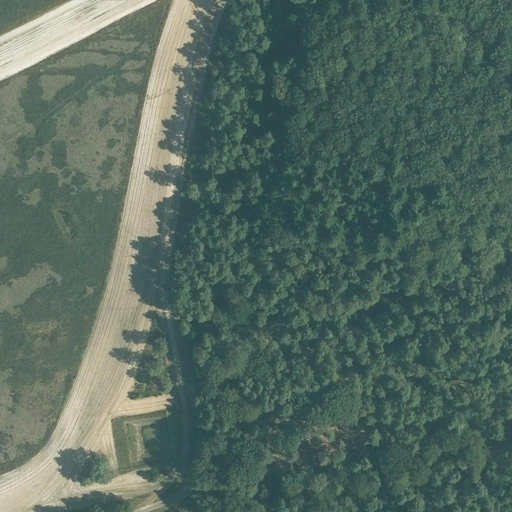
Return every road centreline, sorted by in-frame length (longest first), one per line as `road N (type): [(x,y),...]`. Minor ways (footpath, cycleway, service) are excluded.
road 1 (unclassified): [(138,511),(182,496),(511,243)]
road 2 (track): [(38,511),(132,492),(182,496)]
